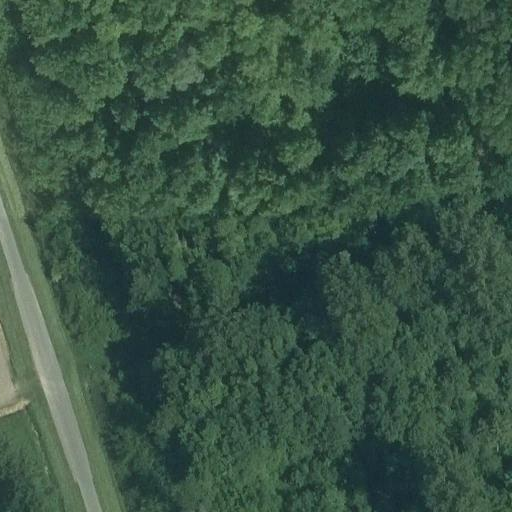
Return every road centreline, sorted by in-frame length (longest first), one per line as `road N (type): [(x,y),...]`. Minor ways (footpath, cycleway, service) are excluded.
road 1 (track): [(48,373),(511,226)]
road 2 (unclassified): [(92,511),(0,224)]
